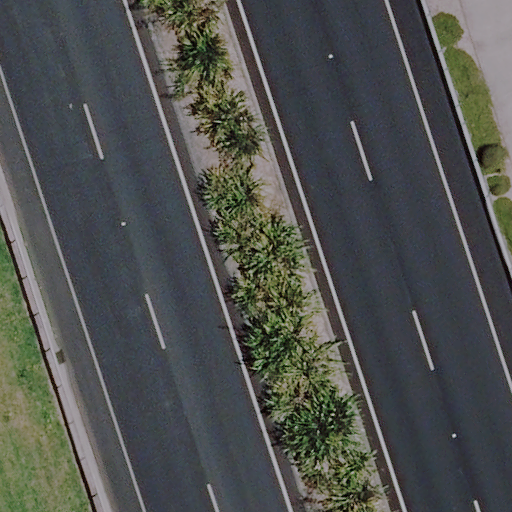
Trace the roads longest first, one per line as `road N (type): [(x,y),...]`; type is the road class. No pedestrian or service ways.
road 1 (primary): [(225,511),(58,0)]
road 2 (primary): [(336,0),(503,511)]
